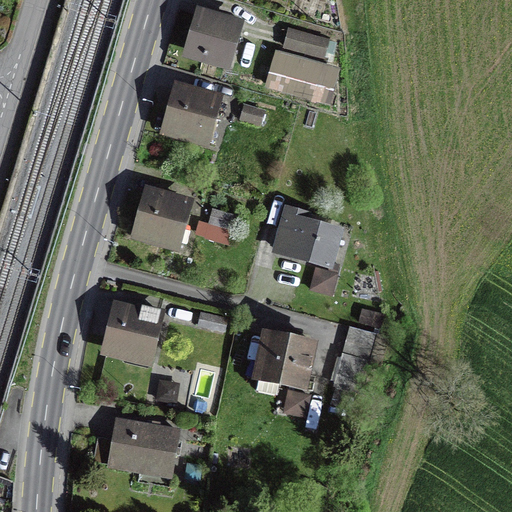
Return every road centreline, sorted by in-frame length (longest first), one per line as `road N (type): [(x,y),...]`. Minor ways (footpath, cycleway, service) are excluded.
road 1 (secondary): [(155,0),(75,264)]
road 2 (residential): [(324,330),(75,264)]
road 3 (secondary): [(75,264),(42,511)]
